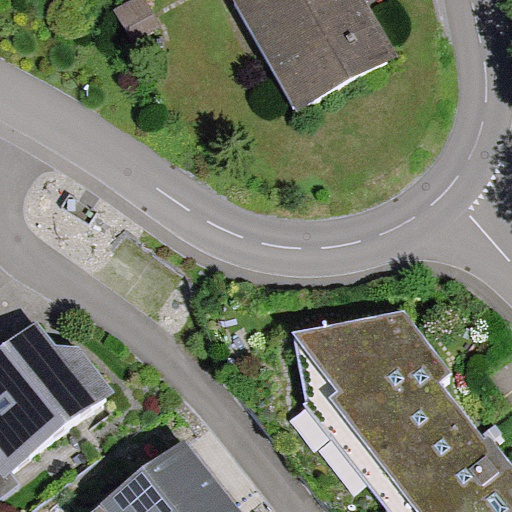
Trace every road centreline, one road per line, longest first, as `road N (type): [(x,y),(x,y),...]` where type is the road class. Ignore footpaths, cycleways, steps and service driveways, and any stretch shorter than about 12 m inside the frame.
road 1 (residential): [(0,94),(237,234),(313,251),(398,226),(451,184)]
road 2 (residential): [(451,184),(483,108),(471,0)]
